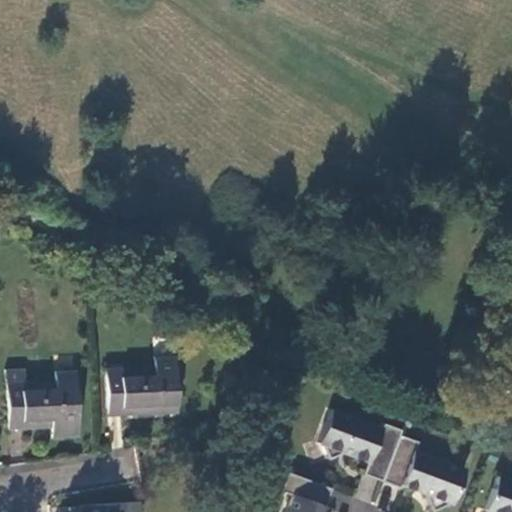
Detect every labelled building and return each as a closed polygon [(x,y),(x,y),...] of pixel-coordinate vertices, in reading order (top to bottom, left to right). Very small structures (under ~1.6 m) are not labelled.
[(104,415),(172,413),(172,357),(151,357),(151,367),(103,368),(104,415)] [(48,427),(49,440),(75,438),(72,369),(50,371),(51,380),(22,382),(21,367),(1,368),(5,430),(48,427)] [(361,477),(380,483),(397,437),(398,432),(379,426),(378,430),(328,413),(316,447),(319,448),(327,463),(342,455),(366,464),(361,477)] [(421,494),(429,511),(430,511),(448,504),(451,505),(463,471),(412,453),(415,443),(397,437),(380,483),(400,490),(401,487),(421,494)] [(327,511),(328,509),(323,507),(329,491),(286,476),(281,491),(293,495),(286,511),(327,511)] [(511,511),(511,484),(493,478),(481,511),(511,511)]
